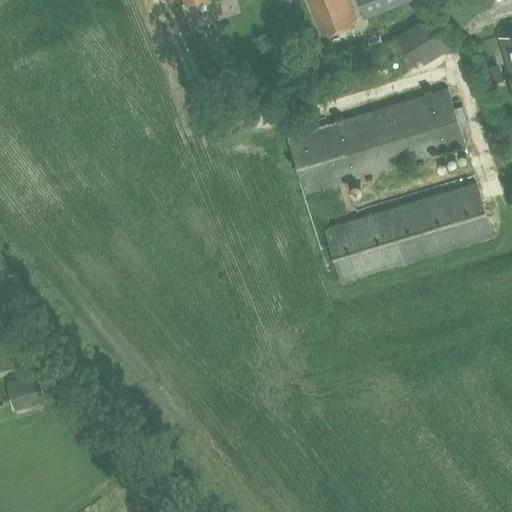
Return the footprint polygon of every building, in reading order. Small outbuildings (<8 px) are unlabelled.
[(310,0),(323,33),(354,21),(345,0),(310,0)] [(358,0),(365,16),(404,0),(358,0)] [(416,66),(451,44),(432,12),(396,34),(416,66)] [(511,32),(500,36),(511,75),(508,76),(511,87),(511,32)] [(305,192),(466,144),(448,87),(288,135),(305,192)] [(340,281),(493,235),(476,180),(324,227),(340,281)] [(11,403),(43,395),(38,373),(7,380),(11,403)]
